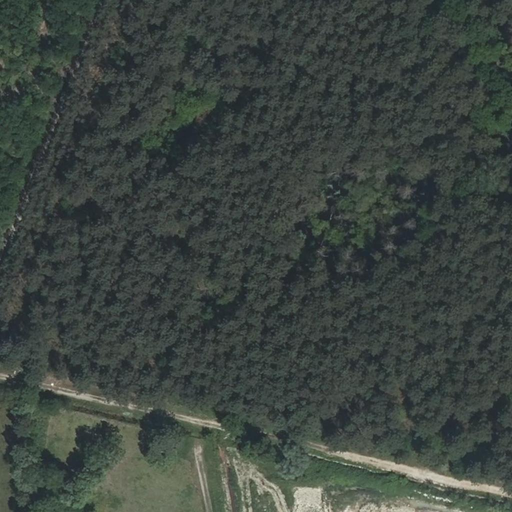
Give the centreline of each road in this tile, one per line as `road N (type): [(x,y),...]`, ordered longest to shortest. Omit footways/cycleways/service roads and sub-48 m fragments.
road 1 (unclassified): [(511,493),(0,375)]
road 2 (track): [(0,267),(100,0)]
